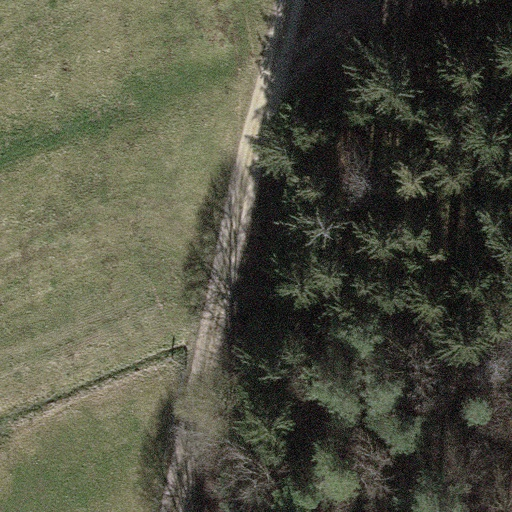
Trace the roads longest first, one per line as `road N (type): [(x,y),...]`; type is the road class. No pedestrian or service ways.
road 1 (track): [(208,511),(281,0)]
road 2 (track): [(273,64),(464,0)]
